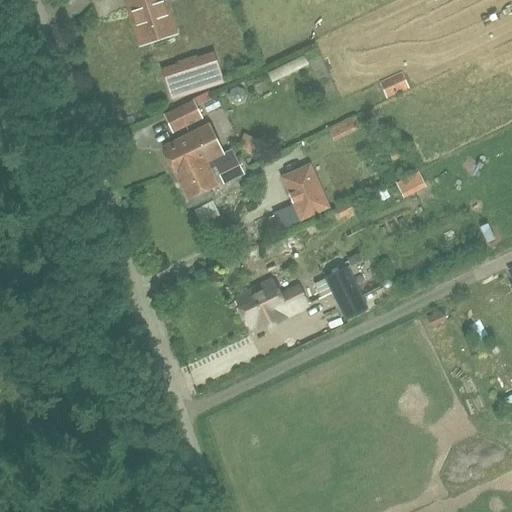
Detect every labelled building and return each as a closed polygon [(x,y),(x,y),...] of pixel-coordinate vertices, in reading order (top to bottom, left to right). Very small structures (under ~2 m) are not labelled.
[(164,0),(127,0),(142,44),(175,33),(164,0)] [(173,98),(222,82),(213,55),(164,71),(173,98)] [(387,98),(409,88),(402,72),(380,82),(387,98)] [(273,75),(248,81),(251,91),(275,84),(273,75)] [(174,131),(203,117),(194,99),(165,113),(174,131)] [(328,130),(334,144),(360,133),(354,119),(328,130)] [(233,149),(223,153),(209,123),(174,140),(176,145),(164,151),(167,157),(166,161),(169,166),(172,168),(177,179),(174,170),(183,165),(186,171),(195,167),(199,172),(235,155),(233,149)] [(244,147),(250,167),(262,163),(256,144),(244,147)] [(177,179),(187,201),(190,199),(194,207),(214,198),(210,190),(244,174),(235,155),(199,172),(195,167),(186,171),(183,165),(174,170),(177,179)] [(281,177),(301,222),(331,208),(311,163),(281,177)] [(403,182),(408,197),(431,190),(426,174),(403,182)] [(340,222),(359,212),(353,200),(334,210),(340,222)] [(322,275),(343,317),(365,306),(344,265),(322,275)] [(277,294),(269,278),(233,297),(248,326),(259,321),(262,327),(276,320),(275,319),(306,303),(296,284),(277,294)]
